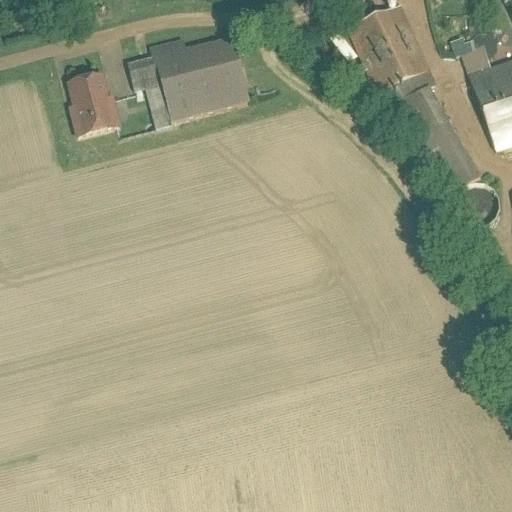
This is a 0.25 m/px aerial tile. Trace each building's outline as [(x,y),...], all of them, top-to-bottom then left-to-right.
[(435,73),(404,10),(350,36),(381,99),(435,73)] [(161,62),(191,54),(187,37),(157,45),(161,62)] [(191,54),(161,62),(168,90),(178,127),(251,108),(234,43),(191,54)] [(474,80),(495,73),(488,51),(467,58),(474,80)] [(141,97),(168,90),(161,62),(134,69),(141,97)] [(511,67),(495,73),(474,80),(499,156),(511,151),(511,67)] [(108,78),(67,89),(80,142),(121,132),(108,78)] [(482,181),(431,93),(400,111),(452,199),(482,181)]
